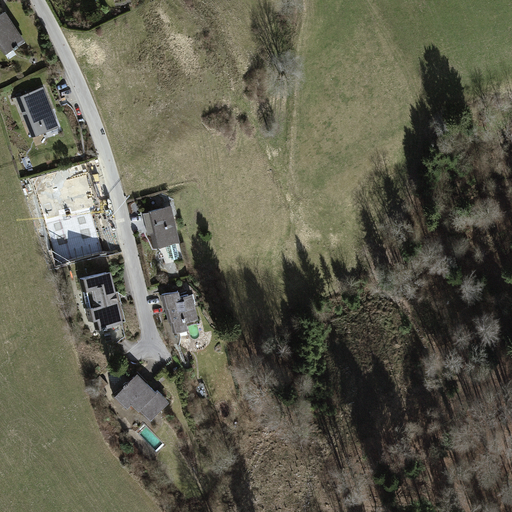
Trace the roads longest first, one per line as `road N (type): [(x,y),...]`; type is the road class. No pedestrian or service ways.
road 1 (track): [(365,0),(424,115),(422,142),(373,271),(423,333),(451,460)]
road 2 (residential): [(37,0),(103,147),(154,346)]
road 3 (track): [(293,226),(286,170),(301,0)]
